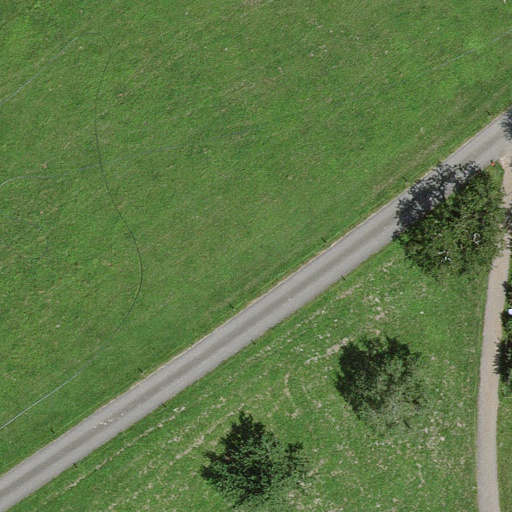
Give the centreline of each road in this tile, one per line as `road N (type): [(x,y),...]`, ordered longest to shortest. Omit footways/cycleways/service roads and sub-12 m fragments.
road 1 (residential): [(511,133),(261,322),(0,496)]
road 2 (track): [(511,139),(492,289),(484,511)]
